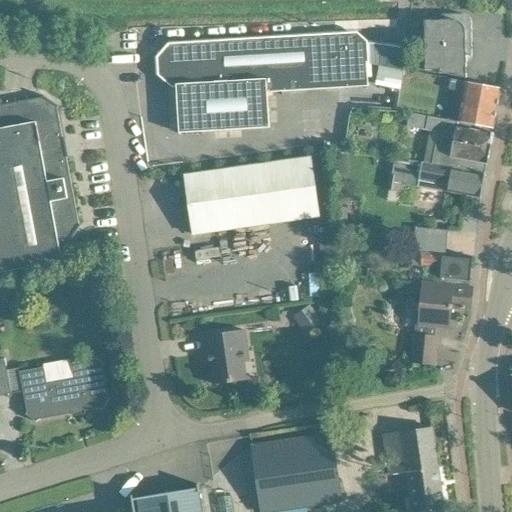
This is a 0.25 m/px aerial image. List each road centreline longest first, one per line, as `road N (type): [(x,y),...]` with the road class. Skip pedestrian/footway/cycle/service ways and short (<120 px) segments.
road 1 (unclassified): [(0,52),(67,56),(98,74),(111,104),(160,437)]
road 2 (unclassified): [(494,511),(484,391),(499,304)]
road 3 (unclassified): [(160,437),(331,410)]
road 4 (unclassified): [(0,488),(160,437)]
